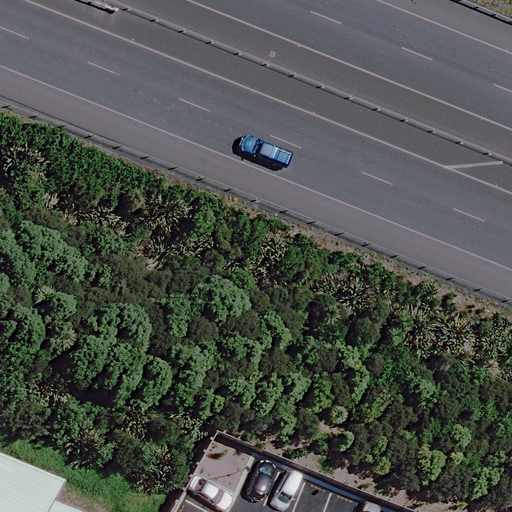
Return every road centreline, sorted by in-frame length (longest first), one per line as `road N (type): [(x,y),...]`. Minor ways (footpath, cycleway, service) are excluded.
road 1 (motorway): [(511,219),(0,12)]
road 2 (motorway): [(327,0),(511,75)]
